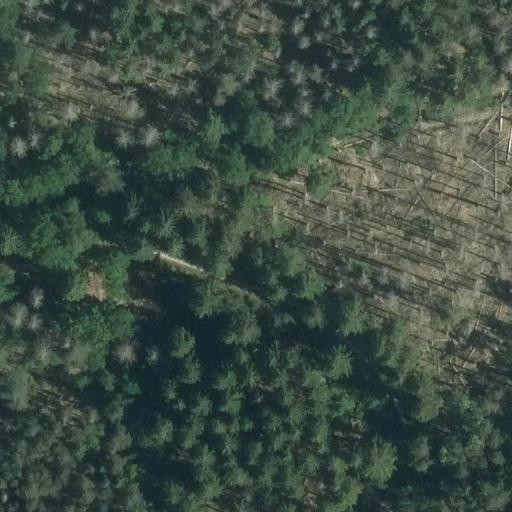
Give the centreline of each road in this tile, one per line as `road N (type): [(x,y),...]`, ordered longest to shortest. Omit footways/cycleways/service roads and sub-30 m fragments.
road 1 (track): [(168,511),(110,371),(85,244),(84,171),(0,51)]
road 2 (track): [(511,86),(317,115),(84,171)]
